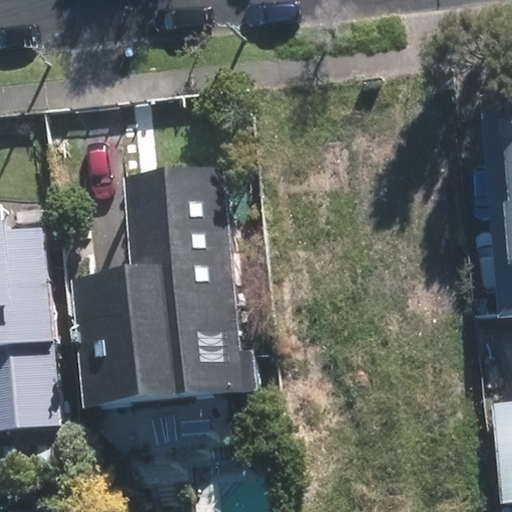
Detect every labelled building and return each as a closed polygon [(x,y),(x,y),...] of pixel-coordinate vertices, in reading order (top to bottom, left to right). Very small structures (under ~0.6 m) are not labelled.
[(504,320),(511,319),(511,92),(485,95),(485,101),(504,320)] [(201,111),(128,118),(133,166),(206,158),(201,111)] [(249,347),(233,170),(130,179),(131,185),(139,272),(130,274),(81,279),(82,289),(93,408),(241,394),(265,391),(261,347),(249,347)] [(411,176),(285,182),(294,349),(420,342),(411,176)] [(0,220),(0,457),(46,451),(53,451),(54,468),(75,465),(72,435),(59,437),(58,426),(67,425),(45,226),(9,230),(7,220),(0,220)] [(472,356),(427,361),(437,441),(481,436),(472,356)] [(323,370),(286,374),(296,471),(354,465),(348,409),(327,411),(323,370)] [(511,403),(496,404),(497,406),(506,503),(511,502),(511,403)]
